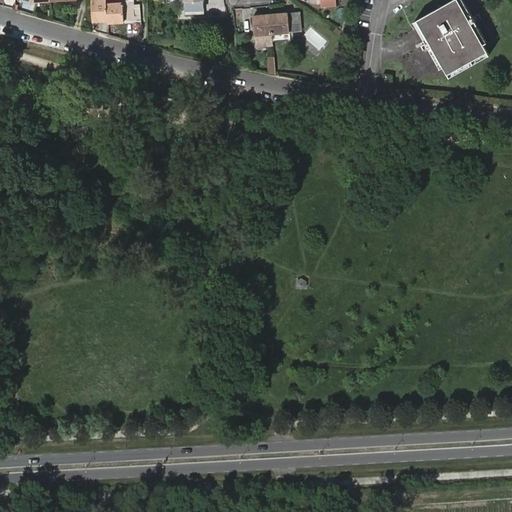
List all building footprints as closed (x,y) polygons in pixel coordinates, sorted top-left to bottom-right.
[(184,0),(185,16),(204,15),(203,0),(184,0)] [(458,0),(452,0),(417,19),(443,64),(448,73),(488,51),(483,41),(458,0)] [(463,0),(458,0),(483,41),(486,39),(475,21),(473,16),(463,0)] [(108,4),(109,23),(135,22),(134,3),(108,4)] [(299,13),(271,16),(272,34),(301,32),(299,13)] [(272,34),(271,16),(253,17),(255,35),(256,35),(257,46),(272,45),(272,34)] [(414,21),(426,43),(428,47),(439,67),(443,64),(417,19),(414,21)] [(308,42),(305,48),(315,53),(318,47),(308,42)] [(488,51),(448,73),(450,77),(490,54),(488,51)]
